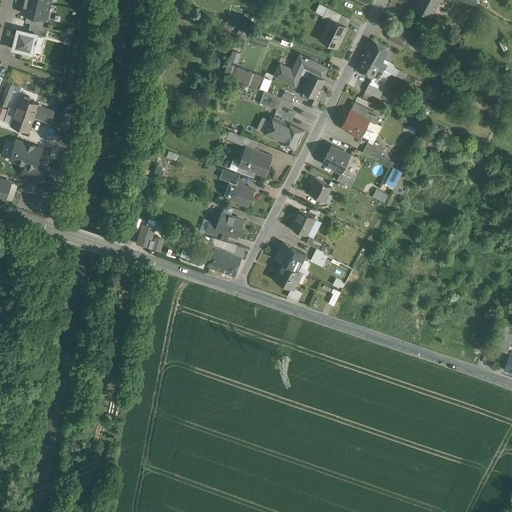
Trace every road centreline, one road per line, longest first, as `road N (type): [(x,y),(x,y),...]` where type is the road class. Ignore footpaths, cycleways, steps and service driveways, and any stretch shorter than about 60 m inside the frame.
road 1 (residential): [(238,287),(384,0)]
road 2 (tertiary): [(238,287),(511,383)]
road 3 (tertiary): [(0,207),(238,287)]
